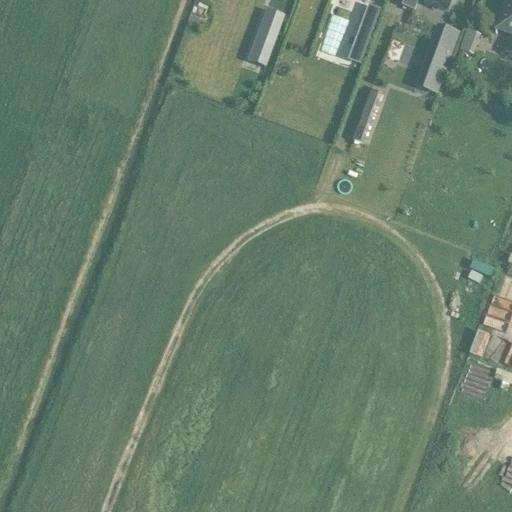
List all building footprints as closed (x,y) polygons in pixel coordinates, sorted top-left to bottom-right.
[(403,0),(402,5),(415,10),(418,0),(449,11),(452,0),(403,0)] [(511,0),(508,0),(497,30),(511,35),(511,51),(511,55),(511,0)] [(379,10),(368,6),(357,38),(368,43),(379,10)] [(267,11),(251,54),(268,60),(284,17),(267,11)] [(435,42),(419,87),(437,94),(459,34),(446,29),(440,44),(435,42)] [(371,91),(357,129),(366,132),(380,95),(379,94),(371,91)]
